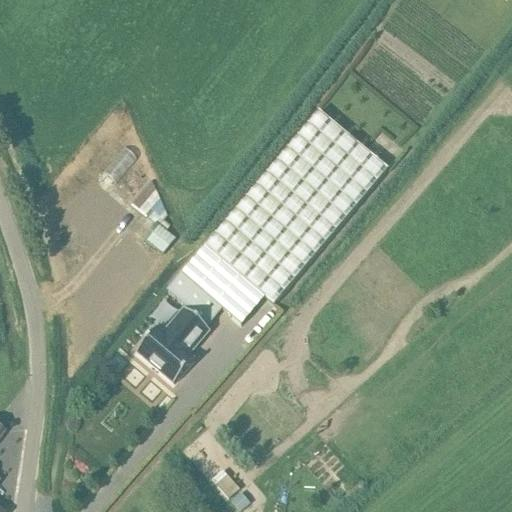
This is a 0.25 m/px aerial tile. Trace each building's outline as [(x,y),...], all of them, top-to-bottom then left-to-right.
[(126,148),(105,171),(118,182),(139,159),(126,148)] [(134,204),(157,226),(172,209),(149,188),(134,204)] [(164,255),(177,241),(159,224),(146,238),(164,255)] [(181,276),(241,327),(263,301),(203,250),(181,276)] [(205,297),(181,276),(170,289),(194,310),(205,297)] [(157,331),(155,333),(152,330),(144,339),(147,342),(137,355),(174,386),(194,362),(187,357),(208,333),(209,333),(184,311),(184,312),(184,313),(164,336),(157,331)]
